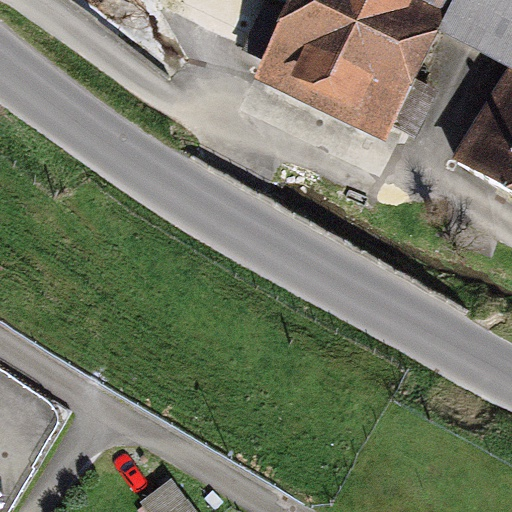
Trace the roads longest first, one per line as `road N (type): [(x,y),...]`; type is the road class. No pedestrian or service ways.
road 1 (secondary): [(0,65),(202,206),(511,375)]
road 2 (residential): [(283,511),(0,340)]
